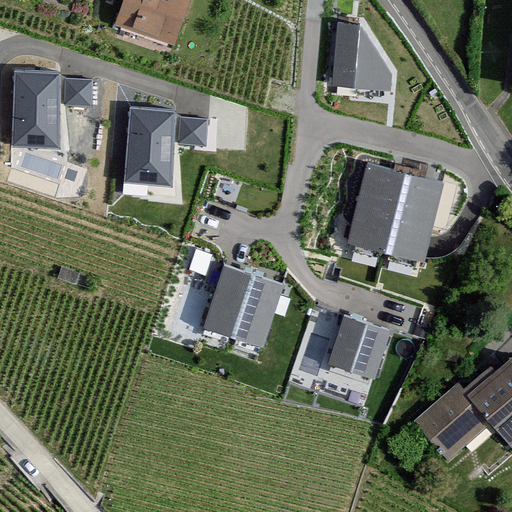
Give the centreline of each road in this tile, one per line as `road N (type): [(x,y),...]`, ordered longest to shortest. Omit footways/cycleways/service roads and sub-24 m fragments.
road 1 (unclassified): [(403,0),(511,166)]
road 2 (unclassified): [(0,414),(86,511)]
